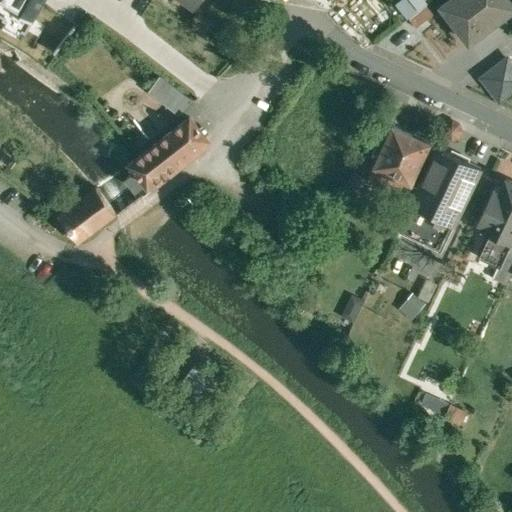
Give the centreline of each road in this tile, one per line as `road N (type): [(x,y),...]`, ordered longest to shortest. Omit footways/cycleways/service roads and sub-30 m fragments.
road 1 (residential): [(305,17),(511,128)]
road 2 (residential): [(305,17),(233,159)]
